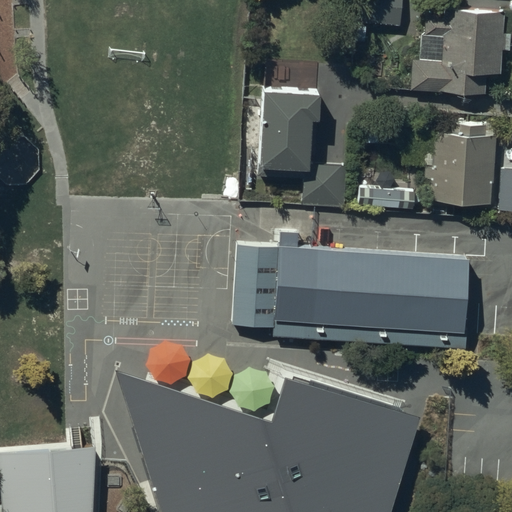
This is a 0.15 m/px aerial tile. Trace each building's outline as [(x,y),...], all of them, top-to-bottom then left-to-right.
[(398,24),(398,0),(356,0),(356,23),(398,24)] [(417,58),(409,58),(408,90),(439,90),(439,92),(483,93),(483,74),(498,74),(499,50),(507,50),(508,32),(500,32),(500,9),(439,8),(438,14),(421,13),(421,33),(418,32),(417,58)] [(220,38),(163,35),(155,178),(213,181),(220,38)] [(316,93),(258,90),(253,167),(300,170),(298,204),(343,206),(345,164),(304,162),(304,154),(313,154),(316,93)] [(427,202),(487,206),(493,123),(447,120),(447,128),(404,125),(402,164),(422,165),(421,180),(428,180),(427,202)] [(48,200),(0,199),(0,260),(51,261),(51,218),(54,218),(54,206),(48,206),(48,200)] [(276,242),(237,241),(232,324),(271,327),(276,242)] [(471,254),(280,246),(274,335),(465,348),(466,332),(471,254)] [(90,295),(29,293),(27,349),(88,352),(90,295)] [(391,511),(419,419),(292,380),(277,426),(118,370),(161,511),(391,511)] [(0,448),(54,448),(54,400),(0,399),(0,448)] [(97,511),(97,447),(0,452),(0,455),(3,511),(97,511)]
